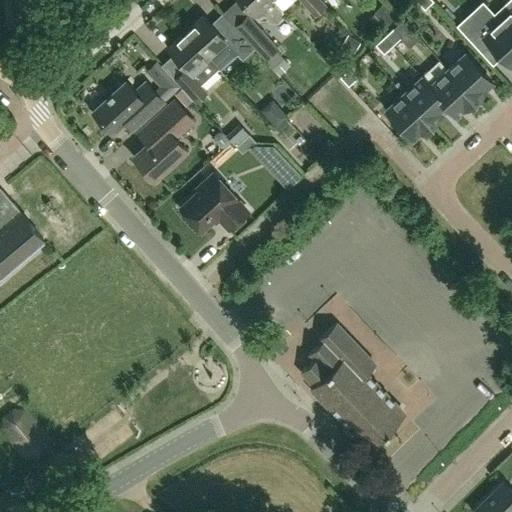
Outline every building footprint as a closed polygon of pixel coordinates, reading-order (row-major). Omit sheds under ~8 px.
[(4,0),(6,25),(47,21),(44,0),(4,0)] [(278,21),(284,14),(271,0),(239,0),(259,21),(266,15),(271,20),(278,21)] [(298,0),(314,17),(325,6),(320,0),(298,0)] [(433,1),(432,0),(415,0),(416,0),(424,9),(433,1)] [(511,0),(507,0),(494,13),(511,32),(511,0)] [(384,10),(371,23),(381,32),(394,20),(384,10)] [(511,63),(511,32),(494,13),(477,28),(474,25),(464,34),(481,53),(490,45),(510,66),(511,63)] [(277,47),(248,14),(234,26),(253,46),(264,59),(277,47)] [(222,37),(203,16),(185,32),(219,69),(235,53),(240,58),(253,46),(234,26),(222,37)] [(401,37),(393,28),(384,36),(392,45),(401,37)] [(201,84),(219,69),(185,32),(167,48),(185,68),(174,78),(174,77),(173,78),(182,88),(193,100),(194,99),(196,102),(207,91),(201,84)] [(392,45),(384,36),(375,44),(383,54),(392,45)] [(355,51),(360,43),(351,37),(345,45),(355,51)] [(276,52),(266,61),(279,75),(289,67),(276,52)] [(465,52),(447,69),(475,100),(485,90),(485,89),(492,82),(465,52)] [(348,68),(339,77),(348,86),(357,78),(348,68)] [(464,110),(475,100),(447,69),(430,85),(457,115),(463,109),(464,110)] [(421,76),(403,93),(431,123),(442,114),(441,113),(448,107),(456,116),(457,115),(430,85),(421,76)] [(175,95),(182,88),(173,78),(163,86),(171,95),(173,93),(175,95)] [(134,91),(125,81),(92,111),(111,132),(133,112),(142,122),(164,102),(145,81),(134,91)] [(185,106),(193,100),(182,88),(175,95),(185,106)] [(420,133),(431,123),(403,93),(385,110),(412,139),(420,132),(420,133)] [(153,178),(185,150),(174,137),(193,120),(174,100),(155,117),(165,128),(133,156),(153,178)] [(259,112),(274,129),(286,118),(271,101),(259,112)] [(63,144),(72,137),(60,121),(51,127),(63,144)] [(242,153),(255,141),(247,132),(234,144),(242,153)] [(221,134),(217,134),(213,137),(213,141),(219,148),(224,148),(227,145),(227,141),(221,134)] [(285,187),(298,174),(290,167),(277,178),(285,187)] [(228,229),(248,211),(213,173),(197,187),(199,190),(180,208),(200,230),(213,218),(218,218),(228,229)] [(0,274),(42,239),(18,210),(0,188),(0,274)] [(369,448),(404,414),(366,374),(375,364),(335,323),(318,339),(321,341),(308,353),(314,359),(301,371),(313,384),(310,387),(369,448)] [(28,462),(51,441),(25,409),(2,427),(28,462)] [(511,511),(511,491),(503,482),(472,511),(511,511)]
